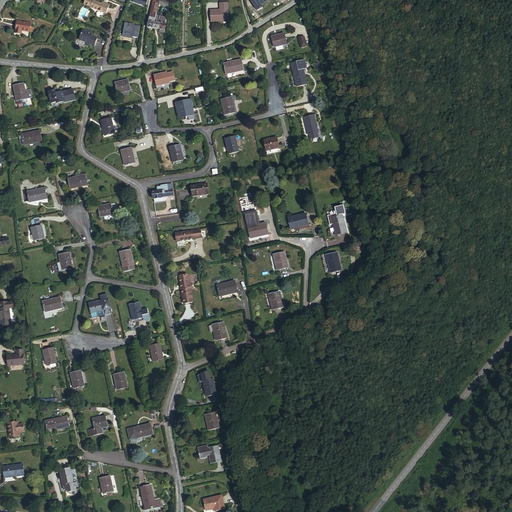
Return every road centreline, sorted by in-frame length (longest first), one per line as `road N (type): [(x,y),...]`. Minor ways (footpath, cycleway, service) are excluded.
road 1 (secondary): [(371,511),(511,334)]
road 2 (residential): [(93,70),(226,45),(296,0)]
road 3 (residential): [(180,368),(304,312),(313,244)]
road 4 (residential): [(134,186),(79,145),(93,70)]
